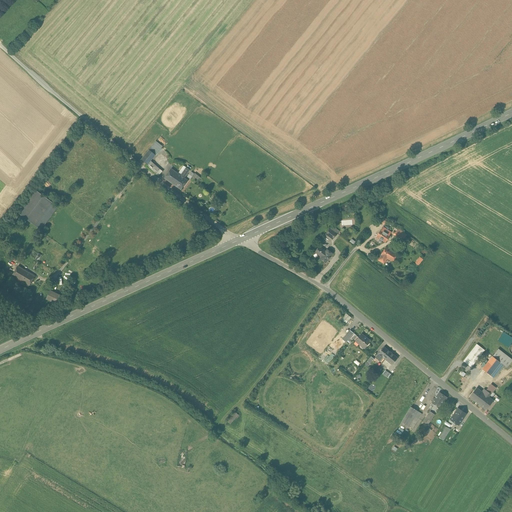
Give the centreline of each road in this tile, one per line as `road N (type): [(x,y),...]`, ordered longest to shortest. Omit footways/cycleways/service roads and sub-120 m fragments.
road 1 (unclassified): [(511,440),(325,288),(237,239)]
road 2 (unclassified): [(237,239),(0,43)]
road 3 (secondary): [(237,239),(511,112)]
road 4 (secondary): [(0,348),(237,239)]
